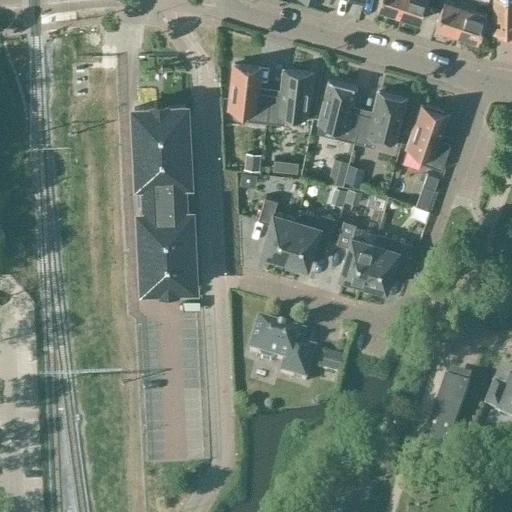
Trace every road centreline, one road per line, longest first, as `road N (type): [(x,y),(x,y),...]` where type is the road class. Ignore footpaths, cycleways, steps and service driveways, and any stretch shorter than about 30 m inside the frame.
road 1 (residential): [(486,83),(225,9)]
road 2 (residential): [(401,335),(486,83)]
road 3 (residential): [(235,284),(401,335)]
